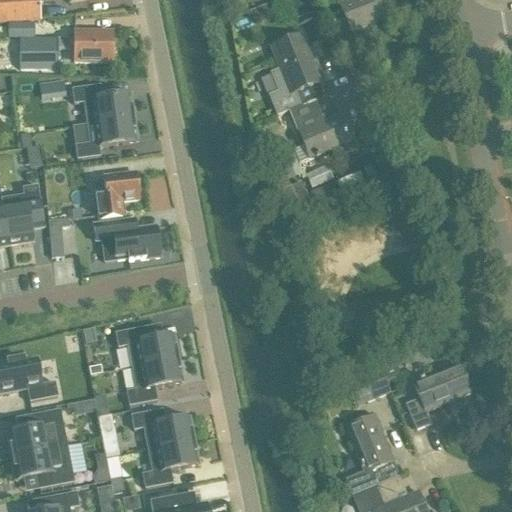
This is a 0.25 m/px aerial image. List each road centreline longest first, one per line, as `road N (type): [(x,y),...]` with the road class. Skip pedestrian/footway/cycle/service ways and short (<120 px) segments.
road 1 (residential): [(204,272),(148,0)]
road 2 (residential): [(251,511),(204,272)]
road 3 (residential): [(509,261),(469,54)]
road 4 (residential): [(0,307),(204,272)]
road 5 (residential): [(342,79),(469,54)]
